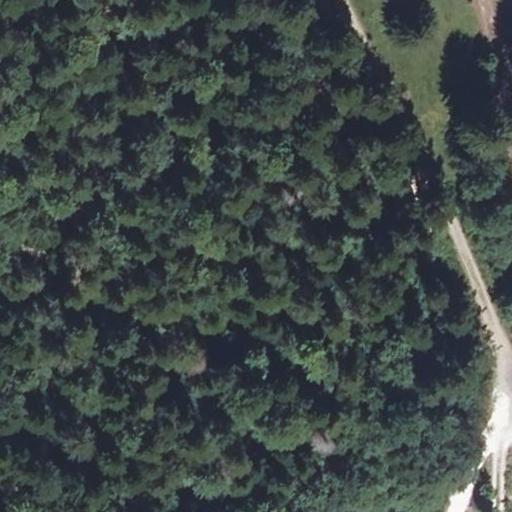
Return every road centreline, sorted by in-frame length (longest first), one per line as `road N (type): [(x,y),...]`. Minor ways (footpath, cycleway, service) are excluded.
road 1 (track): [(0,314),(511,407)]
road 2 (track): [(338,0),(477,286),(511,399)]
road 3 (track): [(423,173),(369,126),(256,0)]
